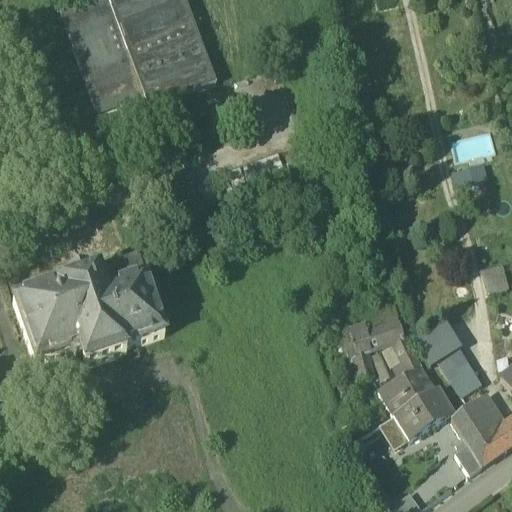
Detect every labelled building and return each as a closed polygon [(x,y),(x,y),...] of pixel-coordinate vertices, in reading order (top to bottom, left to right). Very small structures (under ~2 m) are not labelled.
[(82,0),(86,8),(57,19),(64,40),(95,123),(117,115),(130,149),(178,131),(170,108),(214,92),(180,0),(82,0)] [(76,358),(82,376),(123,361),(122,357),(162,343),(142,286),(139,286),(134,270),(98,283),(96,279),(84,283),(83,279),(63,286),(65,290),(10,309),(33,373),(76,358)] [(483,279),(488,301),(506,296),(500,274),(483,279)] [(343,338),(356,386),(372,382),(366,357),(402,345),(394,321),(343,338)] [(431,374),(438,370),(457,357),(460,355),(442,328),(412,346),(431,374)] [(393,354),(407,381),(420,375),(405,347),(393,354)] [(447,383),(466,371),(457,357),(438,370),(447,383)] [(447,383),(460,403),(479,391),(466,371),(447,383)] [(391,423),(392,422),(434,397),(420,375),(407,381),(377,397),(391,423)] [(511,375),(500,384),(511,401),(511,375)] [(437,395),(434,397),(392,422),(407,447),(452,420),(437,395)] [(480,473),(501,459),(488,437),(502,428),(486,400),(454,422),(450,425),(467,451),(480,473)] [(393,456),(407,447),(392,422),(391,423),(377,431),(393,456)] [(511,422),(502,428),(488,437),(501,459),(511,451),(511,422)] [(453,460),(468,482),(480,473),(467,451),(453,460)] [(418,511),(408,498),(389,511),(418,511)]
